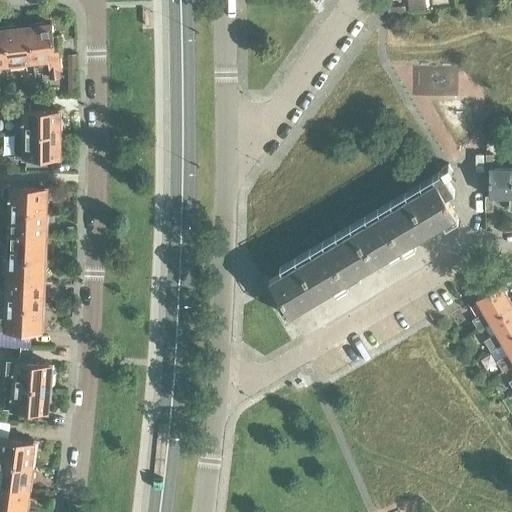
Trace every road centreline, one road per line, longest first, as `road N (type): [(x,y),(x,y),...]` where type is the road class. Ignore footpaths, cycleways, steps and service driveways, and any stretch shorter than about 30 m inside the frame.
road 1 (unclassified): [(72,511),(92,273),(93,0)]
road 2 (primary): [(157,511),(174,366),(182,37)]
road 3 (residential): [(511,249),(482,249),(264,376),(219,377)]
road 4 (residential): [(219,377),(226,151)]
road 5 (residential): [(226,151),(262,125),(352,0)]
road 6 (residential): [(226,151),(225,0)]
road 7 (residential): [(203,511),(219,377)]
